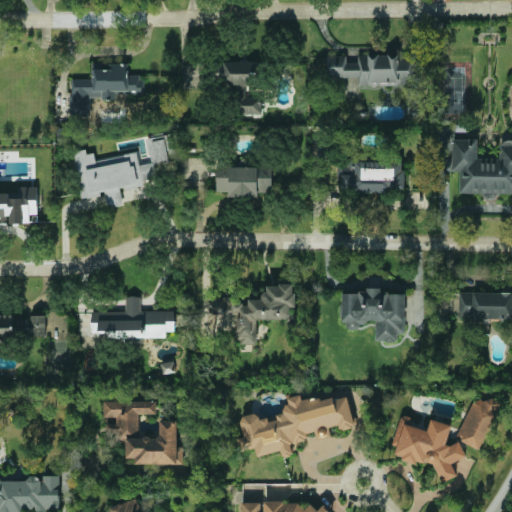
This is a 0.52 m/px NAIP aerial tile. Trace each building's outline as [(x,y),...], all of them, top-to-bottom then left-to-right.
[(415,85),(415,55),(327,55),(327,77),(358,77),(358,85),(415,85)] [(257,62),(212,61),(212,84),(236,84),(236,114),(262,114),(262,97),(245,97),(245,85),(257,85),(257,62)] [(128,63),(91,64),(92,79),(71,79),(72,99),(115,97),(115,94),(134,93),(133,82),(128,82),(128,63)] [(81,197),(105,194),(107,207),(122,205),(120,189),(145,185),(144,179),(156,177),(153,164),(169,161),(168,154),(174,153),(171,133),(146,137),(150,163),(139,164),(137,153),(95,159),(93,149),(74,152),(81,197)] [(459,193),(511,193),(511,142),(500,142),(499,158),(477,158),(478,138),(452,138),(452,171),(460,171),(459,193)] [(403,192),(404,159),(347,158),(346,166),(338,166),(337,178),(342,178),(341,191),(403,192)] [(216,166),(216,191),(229,191),(229,196),(258,196),(259,191),(272,191),(272,166),(216,166)] [(0,221),(8,222),(8,223),(30,223),(30,214),(37,214),(37,186),(17,186),(17,193),(0,193),(0,221)] [(256,319),(292,318),(291,307),(295,307),(294,284),(263,285),(264,298),(246,299),(246,301),(231,302),(231,297),(211,298),(212,314),(236,313),(237,343),(257,342),(256,319)] [(404,292),(380,292),(380,288),(365,288),(365,292),(343,292),(342,329),(359,329),(359,321),(375,321),(375,340),(397,341),(397,333),(404,333),(404,292)] [(511,292),(459,291),(458,318),(511,318),(511,292)] [(91,311),(91,339),(166,339),(166,330),(174,330),(174,310),(139,310),(139,296),(125,296),(125,310),(91,311)] [(13,314),(0,314),(0,346),(1,346),(0,338),(14,338),(13,314)] [(45,335),(45,316),(17,316),(17,335),(45,335)] [(479,449),(500,403),(476,392),(456,438),(479,449)] [(350,395),(331,399),(314,397),(303,399),(299,394),(287,397),(289,403),(278,413),(277,413),(276,419),(275,419),(260,417),(256,413),(242,416),(241,421),(244,437),(238,438),(240,449),(244,450),(255,447),(257,456),(279,451),(286,458),(296,449),(297,442),(307,440),(308,432),(313,431),(317,428),(336,424),(341,429),(356,426),(350,395)] [(139,413),(156,413),(156,401),(104,401),(104,417),(112,417),(112,431),(117,431),(117,440),(126,440),(126,458),(135,458),(135,463),(179,463),(179,420),(159,420),(159,437),(138,437),(139,413)] [(452,424),(431,419),(428,430),(417,427),(409,417),(401,414),(393,443),(397,444),(396,450),(402,459),(421,464),(427,459),(446,482),(454,475),(456,470),(451,465),(466,453),(457,441),(452,446),(446,444),(452,424)] [(59,475),(44,475),(43,479),(0,479),(0,511),(21,511),(21,509),(59,509),(59,475)] [(108,507),(110,511),(142,511),(136,496),(108,507)] [(329,511),(325,504),(316,510),(312,503),(303,509),(298,501),(264,501),(263,511),(329,511)] [(261,511),(261,502),(241,502),(241,511),(261,511)]
